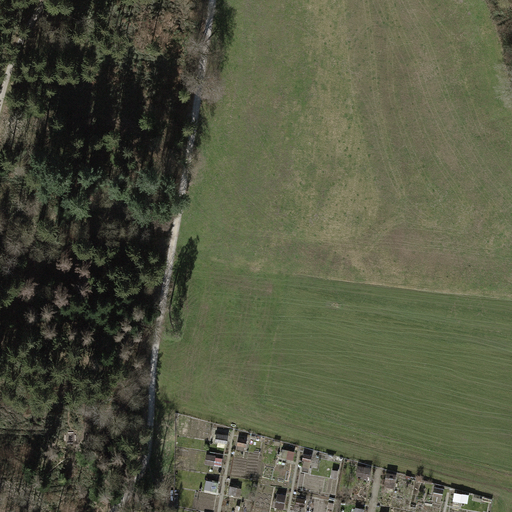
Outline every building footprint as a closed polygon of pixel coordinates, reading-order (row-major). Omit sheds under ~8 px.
[(227,435),(217,433),(215,442),(226,444),(227,444),(228,440),(229,435),(227,435)] [(248,439),(239,438),(237,445),(246,447),(248,439)] [(295,452),(282,449),(280,458),(293,460),(295,452)] [(313,455),(303,453),(302,460),(304,461),(304,462),(302,468),(310,469),(313,455)] [(216,456),(207,454),(205,464),(214,465),(215,464),(216,457),(216,456)] [(371,468),(358,466),(356,476),(363,477),(362,479),(369,481),(370,479),(371,468)] [(397,475),(387,473),(385,487),(394,489),(397,475)] [(219,482),(207,479),(204,490),(217,492),(219,482)] [(238,488),(230,486),(229,494),(241,497),(242,489),(238,488)] [(444,489),(435,487),(433,496),(432,501),(441,503),(444,489)] [(469,495),(455,493),(453,501),(461,503),(468,504),(469,495)] [(286,495),(277,494),(275,508),(284,509),(285,504),(286,495)] [(303,511),(306,499),(297,498),(294,511),(302,511),(303,511)]
